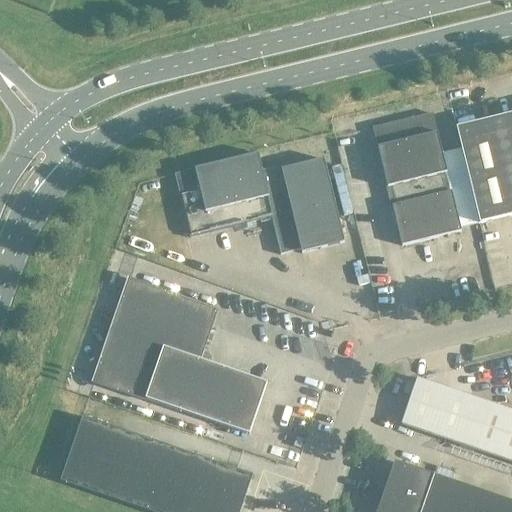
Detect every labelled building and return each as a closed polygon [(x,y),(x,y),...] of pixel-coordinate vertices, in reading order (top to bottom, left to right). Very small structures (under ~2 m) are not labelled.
[(432,115),(403,122),(372,129),(387,189),(389,188),(393,207),(392,207),(401,247),(460,232),(451,192),(449,193),(444,174),(446,174),(432,115)] [(511,115),(456,129),(479,225),(511,216),(511,115)] [(174,176),(190,239),(271,219),(280,256),(284,255),(284,254),(298,250),(298,252),(301,251),(302,255),(306,253),(305,253),(319,249),(319,250),(344,244),(324,161),(283,171),(282,167),(262,172),(257,156),(174,176)] [(215,311),(128,281),(113,327),(94,383),(249,436),(267,384),(209,364),(211,359),(209,349),(203,347),(215,311)] [(511,412),(417,380),(401,425),(511,463),(511,412)] [(239,511),(252,477),(82,418),(60,483),(145,511),(239,511)] [(392,468),(381,501),(377,511),(511,511),(511,503),(434,477),(434,476),(433,475),(432,476),(399,465),(392,468)]
